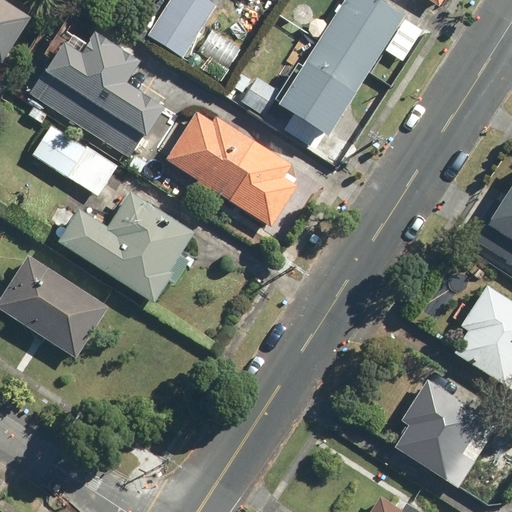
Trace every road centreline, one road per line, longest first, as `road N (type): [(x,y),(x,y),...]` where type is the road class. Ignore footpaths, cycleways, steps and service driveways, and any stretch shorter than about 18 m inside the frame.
road 1 (tertiary): [(198,511),(511,23)]
road 2 (residential): [(0,429),(126,511)]
